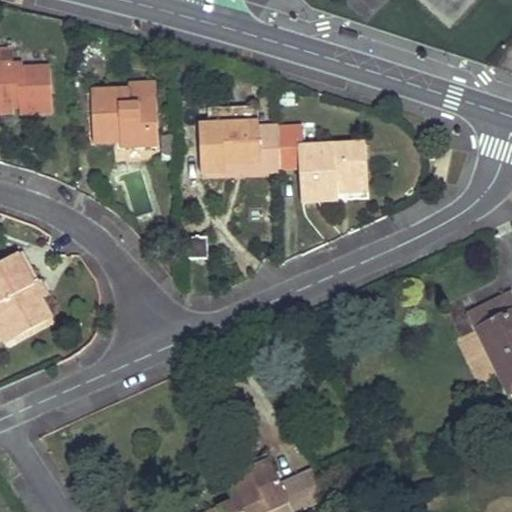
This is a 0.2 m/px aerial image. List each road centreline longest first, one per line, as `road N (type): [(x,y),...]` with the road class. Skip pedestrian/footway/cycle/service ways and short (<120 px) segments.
road 1 (residential): [(155,352),(471,207),(491,183),(511,124)]
road 2 (tertiary): [(511,115),(208,18)]
road 3 (residential): [(155,352),(115,254),(74,220),(0,195)]
road 4 (residential): [(0,419),(155,352)]
